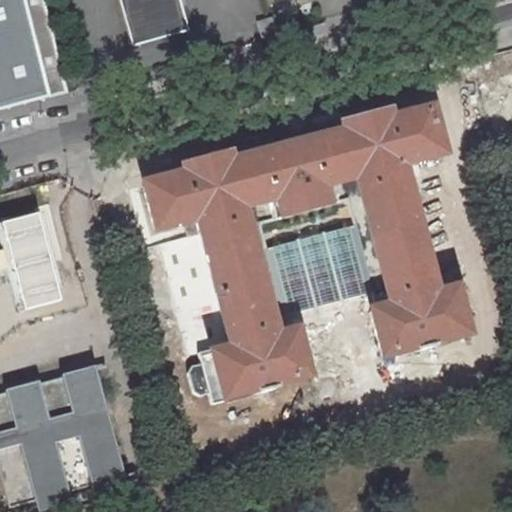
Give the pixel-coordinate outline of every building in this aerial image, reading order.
[(27,0),(0,0),(0,113),(54,99),(27,0)] [(179,0),(119,0),(133,46),(188,31),(179,0)] [(274,36),(269,18),(257,22),(262,39),(274,36)] [(399,165),(440,154),(429,113),(428,110),(387,121),(384,111),(341,123),(343,133),(317,140),(316,137),(312,138),(312,137),(302,139),(302,141),(299,141),(299,143),(293,144),(283,147),(271,150),(270,149),(268,150),(267,148),(257,151),(257,153),(253,154),(254,156),(228,163),(225,154),(181,165),(184,175),(150,184),(143,186),(154,230),(195,219),(230,349),(213,353),(212,350),(197,353),(200,365),(191,367),(187,373),(192,393),(199,396),(208,394),(211,405),(226,401),(225,397),(254,389),(255,394),(275,389),(274,384),(305,376),(293,332),(288,333),(283,314),(370,291),(375,310),(370,312),(390,385),(422,376),(416,352),(436,347),(441,366),(471,358),(453,290),(433,295),(399,165)] [(326,334),(342,330),(336,309),(320,313),(326,334)] [(0,395),(0,475),(9,508),(125,477),(95,369),(0,395)]
